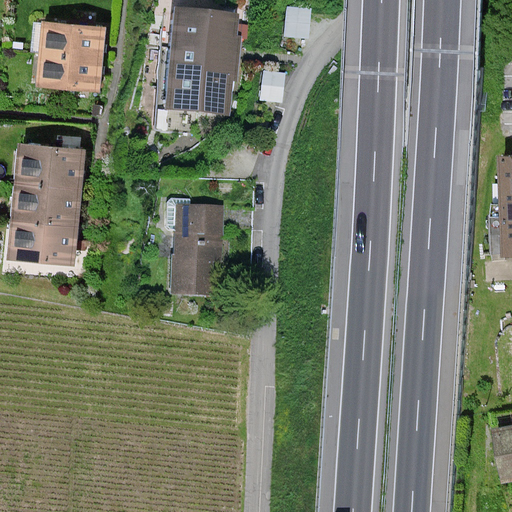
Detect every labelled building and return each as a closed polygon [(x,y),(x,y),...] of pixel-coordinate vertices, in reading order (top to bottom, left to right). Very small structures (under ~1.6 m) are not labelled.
[(238,16),(180,10),(168,106),(227,112),(233,61),(234,49),(238,16)] [(104,27),(45,22),(40,86),(99,91),(99,79),(103,41),(104,27)] [(257,97),(282,98),(284,68),(259,67),(257,97)] [(83,150),(21,144),(18,183),(14,222),(11,256),(73,262),(75,236),(76,227),(79,197),(79,189),(80,179),(83,150)] [(511,156),(499,157),(500,257),(511,257),(511,156)] [(170,257),(169,294),(215,296),(217,249),(218,208),(177,207),(175,257),(170,257)] [(511,430),(496,434),(504,479),(511,477),(511,430)]
